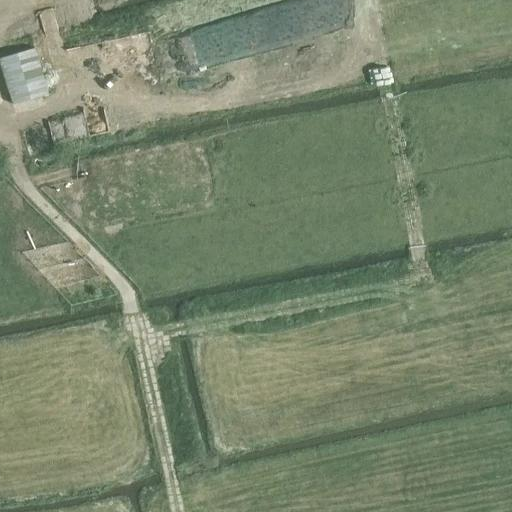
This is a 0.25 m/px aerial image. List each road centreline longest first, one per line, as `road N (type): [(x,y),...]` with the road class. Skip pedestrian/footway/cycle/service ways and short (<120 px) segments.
road 1 (track): [(142,339),(409,284),(423,274),(368,0)]
road 2 (track): [(178,511),(126,291),(18,176),(0,115)]
